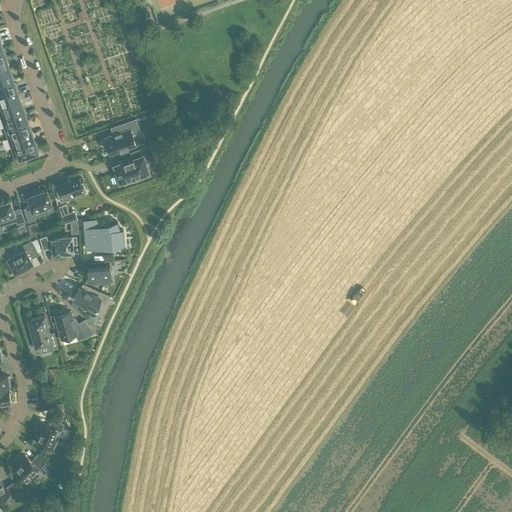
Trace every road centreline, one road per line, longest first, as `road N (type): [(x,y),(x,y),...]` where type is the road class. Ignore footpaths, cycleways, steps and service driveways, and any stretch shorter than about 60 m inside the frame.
road 1 (residential): [(18,0),(18,34),(59,151),(50,171),(0,189)]
road 2 (residential): [(0,448),(17,424),(23,394),(0,311)]
